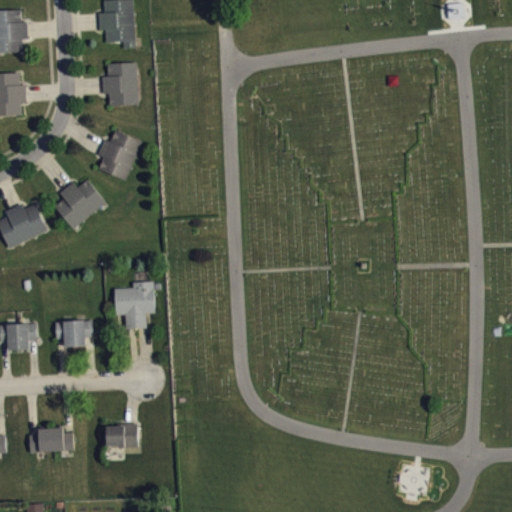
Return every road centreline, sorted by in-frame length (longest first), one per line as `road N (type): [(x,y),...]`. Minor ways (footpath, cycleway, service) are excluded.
road 1 (residential): [(63,0),(69,85),(60,126),(40,150),(0,172)]
road 2 (residential): [(0,386),(154,380)]
